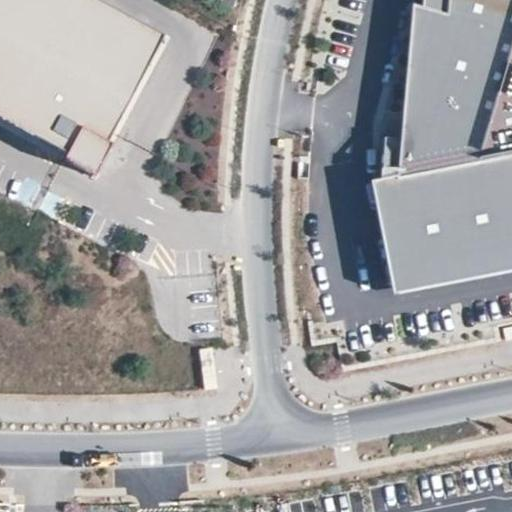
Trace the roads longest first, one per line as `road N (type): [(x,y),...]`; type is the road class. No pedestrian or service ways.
road 1 (residential): [(287,0),(269,65),(256,220),(278,437)]
road 2 (residential): [(278,437),(0,450)]
road 3 (residential): [(511,392),(278,437)]
